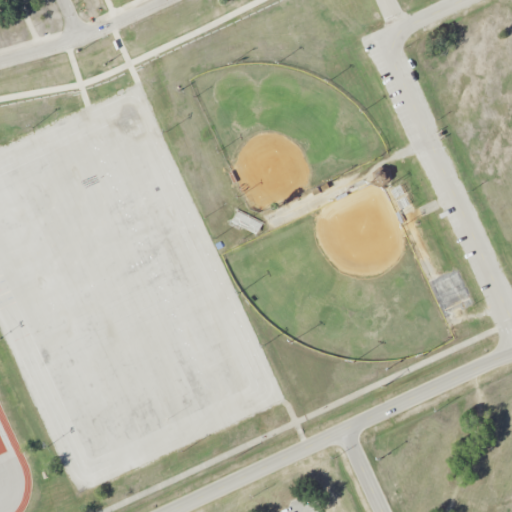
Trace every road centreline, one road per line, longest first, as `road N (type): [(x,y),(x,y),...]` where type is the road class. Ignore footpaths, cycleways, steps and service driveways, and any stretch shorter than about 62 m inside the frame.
road 1 (residential): [(511,325),(383,38)]
road 2 (residential): [(176,511),(345,433)]
road 3 (residential): [(345,433),(511,355)]
road 4 (residential): [(164,0),(0,63)]
